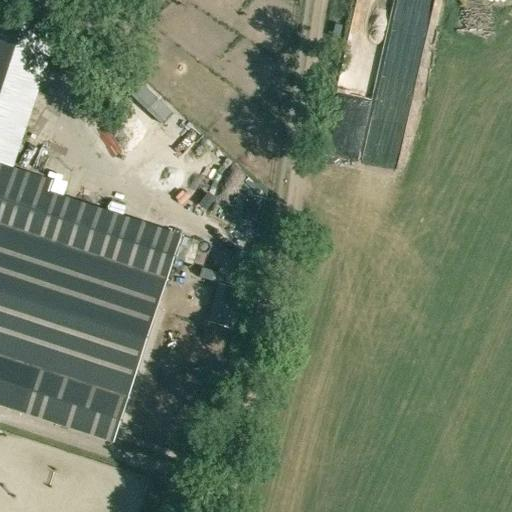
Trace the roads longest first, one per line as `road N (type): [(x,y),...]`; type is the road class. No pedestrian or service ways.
road 1 (track): [(321,0),(294,181),(225,511)]
road 2 (unclassified): [(49,0),(96,27),(137,17),(154,0)]
